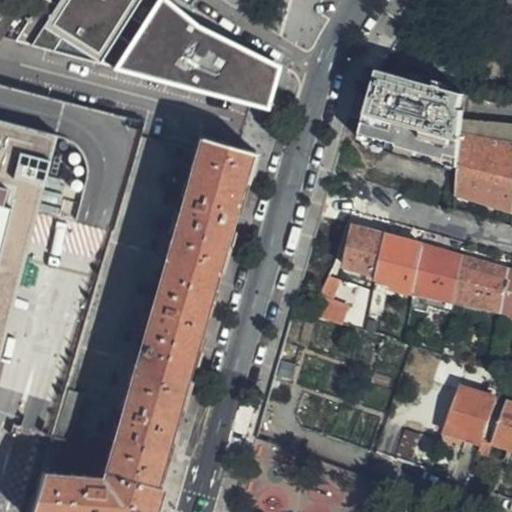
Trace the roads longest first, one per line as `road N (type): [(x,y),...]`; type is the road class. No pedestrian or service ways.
road 1 (secondary): [(360,0),(322,68),(196,511)]
road 2 (residential): [(348,202),(511,239)]
